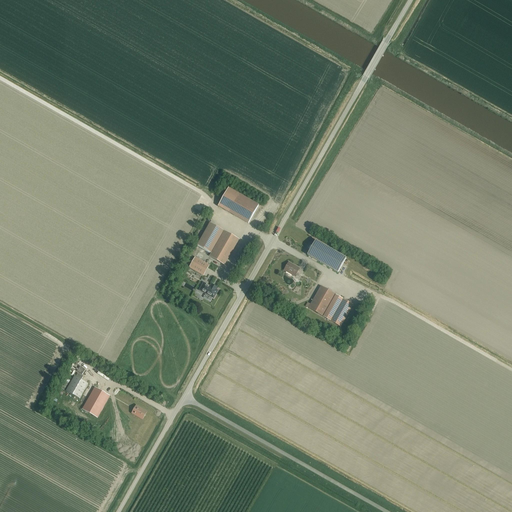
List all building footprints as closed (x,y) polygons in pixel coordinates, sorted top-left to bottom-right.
[(258,206),(228,189),(218,207),(248,224),(258,206)] [(211,253),(224,231),(210,223),(197,245),(211,253)] [(211,253),(209,256),(224,265),(239,239),(224,231),(211,253)] [(305,256),(336,274),(345,259),(313,241),(305,256)] [(203,276),(209,265),(195,257),(189,268),(203,276)] [(284,270),(295,276),(299,268),(289,262),(284,270)] [(211,285),(210,287),(204,283),(199,290),(203,293),(203,292),(206,294),(205,295),(211,299),(212,298),(213,299),(218,291),(216,290),(218,288),(211,285)] [(349,338),(360,318),(317,293),(306,313),(349,338)] [(75,376),(70,384),(66,391),(79,399),(88,384),(75,376)] [(97,418),(110,396),(95,388),(82,409),(97,418)] [(142,420),(147,412),(136,405),(132,413),(142,420)]
